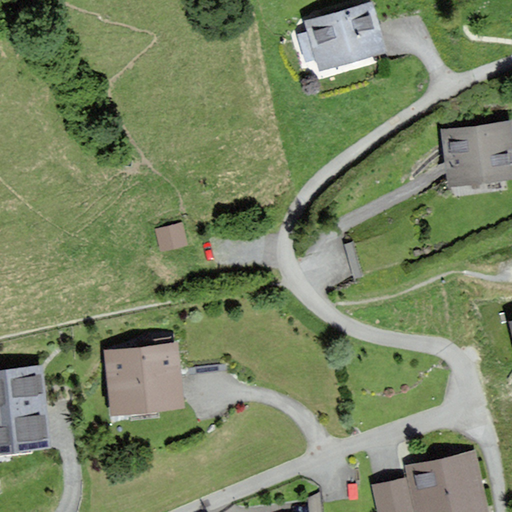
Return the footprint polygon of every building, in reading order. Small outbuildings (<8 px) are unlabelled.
[(383,49),(371,6),(309,22),(321,65),(383,49)] [(511,172),(511,149),(509,123),(445,130),(450,179),(511,172)] [(182,225),(179,225),(158,230),(162,247),(186,242),(182,225)] [(175,404),(170,344),(102,350),(107,410),(175,404)] [(0,445),(41,443),(35,368),(0,370),(0,445)] [(480,511),(469,455),(405,468),(408,481),(372,489),(376,511),(388,511),(413,507),(414,511),(480,511)]
